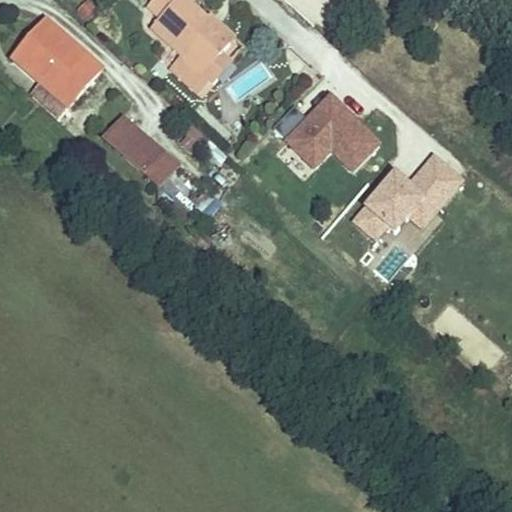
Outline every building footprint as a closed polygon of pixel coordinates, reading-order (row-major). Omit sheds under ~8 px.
[(129,0),(123,7),(133,17),(124,26),(155,56),(146,65),(173,91),(184,81),(175,73),(194,54),(199,49),(175,26),(181,20),(159,0),(129,0)] [(70,60),(14,10),(0,26),(0,60),(15,74),(6,85),(31,106),(70,60)] [(175,26),(199,49),(210,38),(186,15),(181,20),(175,26)] [(175,73),(184,81),(188,85),(206,65),(194,54),(175,73)] [(354,174),(384,143),(330,91),(305,117),(294,106),(271,131),(313,171),(331,153),(354,174)] [(90,112),(74,132),(127,177),(143,159),(90,112)] [(190,125),(178,139),(214,171),(227,157),(190,125)] [(408,220),(422,231),(465,178),(431,151),(408,180),(392,167),(349,221),(375,242),(385,229),(394,236),(408,220)]
